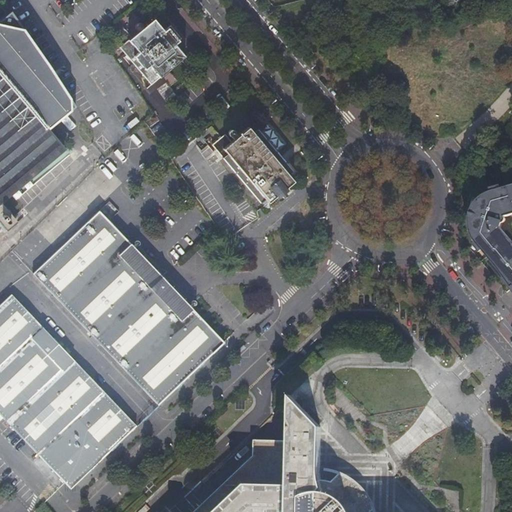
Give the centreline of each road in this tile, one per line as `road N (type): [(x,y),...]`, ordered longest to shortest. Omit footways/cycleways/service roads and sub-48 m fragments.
road 1 (residential): [(88,511),(360,247)]
road 2 (tertiary): [(206,0),(345,165)]
road 3 (tertiary): [(363,150),(237,0)]
road 4 (tertiary): [(417,244),(436,222),(436,179),(406,149),(363,150)]
road 5 (unknown): [(14,267),(107,179)]
